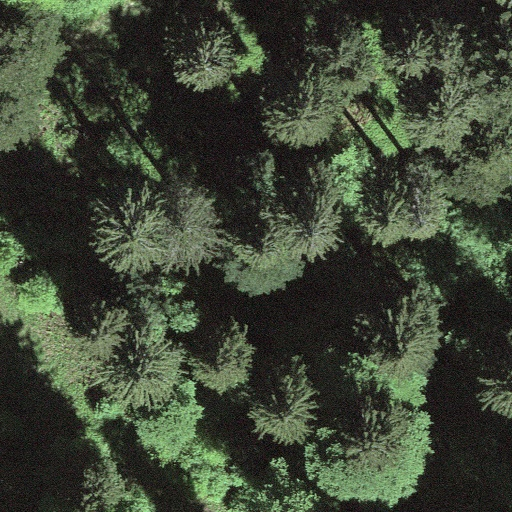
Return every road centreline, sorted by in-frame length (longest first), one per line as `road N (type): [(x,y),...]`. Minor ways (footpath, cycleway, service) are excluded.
road 1 (track): [(0,285),(52,396),(198,511)]
road 2 (track): [(170,0),(144,9),(24,92),(0,121)]
